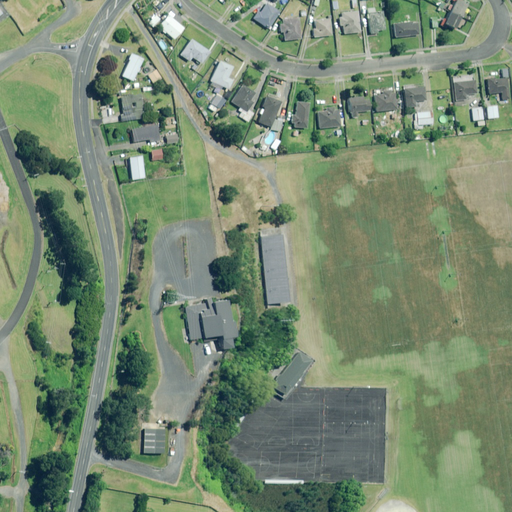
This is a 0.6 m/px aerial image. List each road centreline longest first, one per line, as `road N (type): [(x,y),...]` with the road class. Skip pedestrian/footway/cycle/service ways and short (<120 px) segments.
road 1 (tertiary): [(71,511),(112,284),(79,92),(92,38),(119,0)]
road 2 (residential): [(182,0),(265,58),(317,72),(483,51),(502,31),(495,0)]
